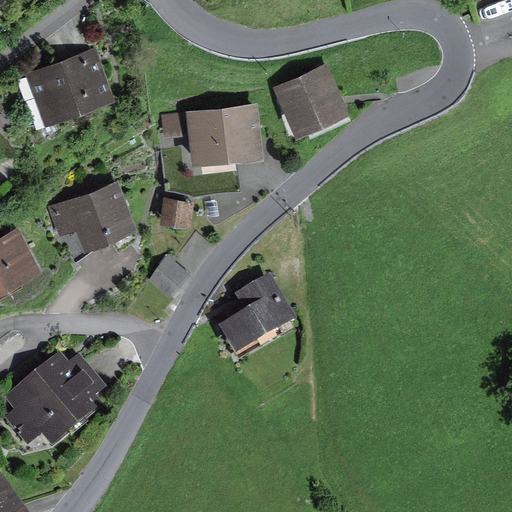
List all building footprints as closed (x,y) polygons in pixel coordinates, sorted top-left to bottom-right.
[(96,50),(26,75),(43,124),(113,100),(96,50)] [(327,64),(274,87),(297,139),(350,116),(341,97),(327,64)] [(257,103),(162,113),(165,140),(191,137),(194,165),(263,157),(257,103)] [(118,182),(46,210),(57,237),(74,230),(83,253),(138,231),(118,182)] [(194,201),(164,197),(159,227),(190,231),(194,201)] [(17,228),(0,236),(0,294),(41,274),(17,228)] [(191,271),(169,253),(149,277),(171,296),(191,271)] [(297,327),(266,278),(229,301),(240,320),(219,333),(238,364),(297,327)] [(107,391),(78,355),(68,363),(61,355),(5,399),(15,411),(6,418),(30,447),(44,436),(54,448),(102,410),(95,401),(107,391)] [(0,511),(24,511),(2,478),(0,479),(0,511)]
